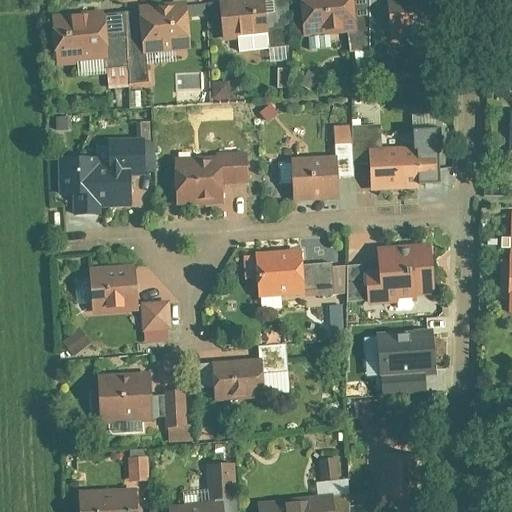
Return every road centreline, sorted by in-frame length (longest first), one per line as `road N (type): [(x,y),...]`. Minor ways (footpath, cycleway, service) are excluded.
road 1 (residential): [(461,214),(455,511)]
road 2 (residential): [(461,214),(233,229)]
road 3 (residential): [(473,0),(461,214)]
road 4 (residential): [(233,229),(138,238),(189,298)]
